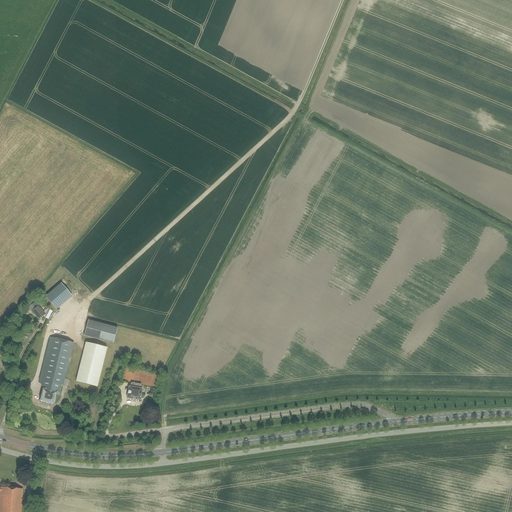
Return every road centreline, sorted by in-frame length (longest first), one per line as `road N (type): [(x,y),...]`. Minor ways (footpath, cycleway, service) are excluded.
road 1 (unclassified): [(511,423),(104,468),(0,448)]
road 2 (secondary): [(161,452),(511,412)]
road 3 (secondary): [(161,452),(86,455),(0,437)]
